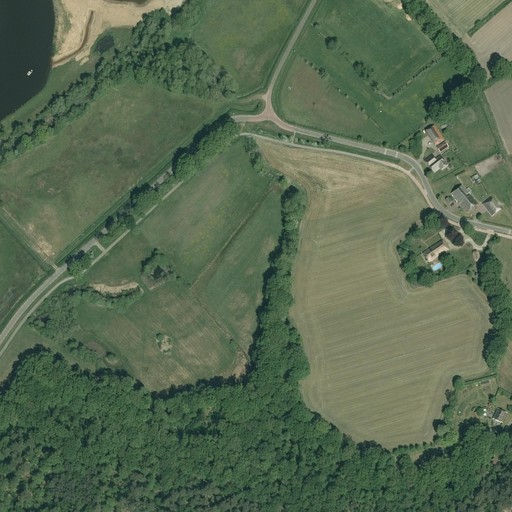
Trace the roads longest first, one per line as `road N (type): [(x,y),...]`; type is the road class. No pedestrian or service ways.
road 1 (tertiary): [(0,341),(38,291),(222,126),(270,115)]
road 2 (tertiary): [(511,233),(445,214),(417,168),(399,155),(295,131),(270,115)]
road 3 (unclassified): [(315,0),(273,79),(270,115)]
